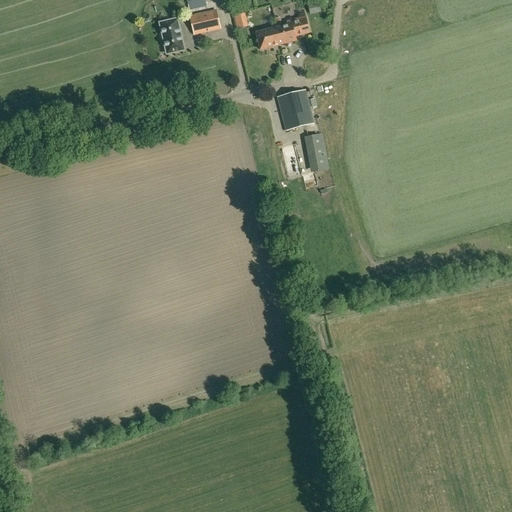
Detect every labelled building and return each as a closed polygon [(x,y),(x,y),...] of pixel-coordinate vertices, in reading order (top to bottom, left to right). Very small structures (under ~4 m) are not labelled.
[(205,0),(187,0),(190,10),(207,6),(205,0)] [(216,10),(191,16),(196,36),(220,30),(216,10)] [(289,25),(282,27),(280,17),(275,19),(277,28),(257,33),(261,50),(297,41),(296,37),(310,33),(306,16),(287,21),(289,25)] [(186,52),(178,18),(159,23),(161,34),(160,34),(162,45),(164,45),(167,56),(186,52)] [(306,92),(278,99),(286,131),(314,124),(306,92)] [(309,138),(314,165),(328,162),(325,147),(326,146),(323,135),(318,136),(309,138)]
